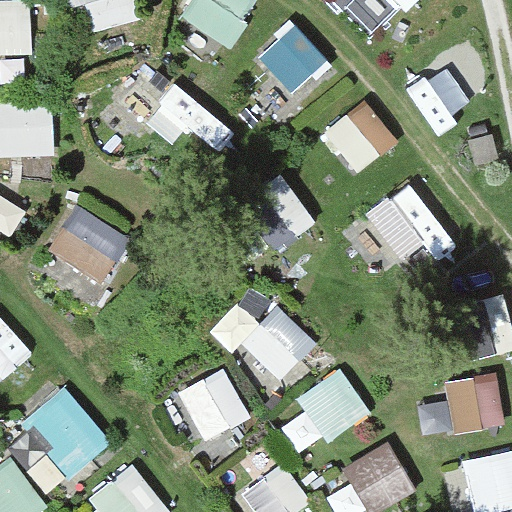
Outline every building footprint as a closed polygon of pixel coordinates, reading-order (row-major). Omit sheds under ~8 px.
[(0,0),(0,49),(35,50),(36,0),(0,0)] [(137,0),(88,0),(89,17),(139,14),(137,0)] [(199,0),(192,18),(238,38),(255,0),(199,0)] [(292,15),(258,50),(296,87),(331,52),(292,15)] [(326,125),(357,167),(401,135),(370,93),(326,125)] [(0,150),(58,149),(56,95),(0,96),(0,150)] [(243,198),(268,246),(317,221),(292,173),(243,198)] [(367,208),(409,262),(453,228),(411,174),(367,208)] [(52,241),(108,277),(131,241),(75,204),(52,241)] [(282,377),(319,338),(283,304),(266,321),(239,296),(219,318),(282,377)] [(0,371),(4,376),(37,346),(0,305),(0,371)] [(208,437),(255,410),(226,359),(179,385),(208,437)] [(502,367),(448,371),(451,424),(506,420),(502,367)] [(302,443),(371,411),(352,371),(283,403),(302,443)] [(14,411),(42,480),(111,452),(82,383),(14,411)] [(371,511),(418,485),(390,435),(343,461),(371,511)] [(473,508),(511,503),(511,443),(466,449),(473,508)] [(9,451),(0,458),(0,511),(33,511),(50,496),(9,451)] [(89,488),(106,511),(165,511),(173,507),(135,455),(89,488)] [(285,458),(245,487),(263,511),(288,511),(312,495),(285,458)]
